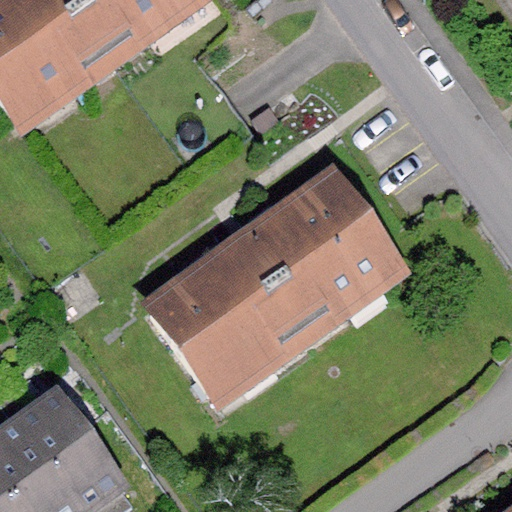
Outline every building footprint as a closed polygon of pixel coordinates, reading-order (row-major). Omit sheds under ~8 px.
[(14,0),(0,10),(0,107),(13,125),(67,86),(76,98),(151,44),(142,32),(187,0),(14,0)] [(278,123),(270,111),(252,125),(261,136),(278,123)] [(233,259),(150,318),(209,399),(263,361),(272,373),(347,320),(338,307),(393,268),(334,187),(252,245),(255,249),(236,263),(233,259)] [(0,387),(0,406),(20,434),(33,425),(4,385),(0,387)] [(20,434),(75,511),(103,511),(125,496),(61,405),(33,425),(20,434)] [(0,491),(14,511),(75,511),(20,434),(0,448),(0,491)] [(0,511),(14,511),(0,491),(0,511)]
